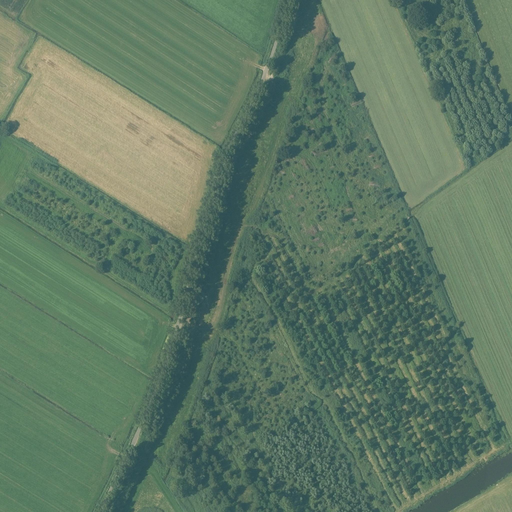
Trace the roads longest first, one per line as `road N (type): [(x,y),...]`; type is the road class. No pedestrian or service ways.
road 1 (unclassified): [(99,511),(176,328),(223,170),(290,0)]
road 2 (track): [(377,511),(250,273),(268,248),(258,229),(245,224),(214,326),(176,328)]
road 3 (track): [(245,224),(313,46)]
road 4 (track): [(511,441),(399,511)]
